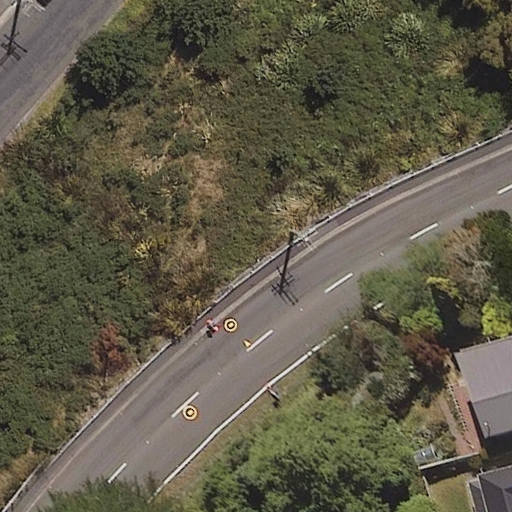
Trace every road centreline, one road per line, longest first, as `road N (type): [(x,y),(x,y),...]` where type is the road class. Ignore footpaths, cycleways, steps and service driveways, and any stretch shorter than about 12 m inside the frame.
road 1 (secondary): [(511,183),(318,291),(171,413),(83,511)]
road 2 (tertiary): [(0,92),(79,0)]
